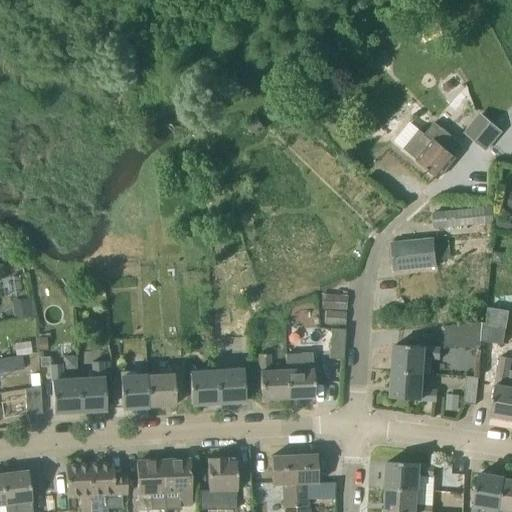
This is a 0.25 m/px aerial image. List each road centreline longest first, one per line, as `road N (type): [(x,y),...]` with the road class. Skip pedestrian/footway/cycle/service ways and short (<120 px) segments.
road 1 (residential): [(355,428),(0,447)]
road 2 (residential): [(511,446),(355,428)]
road 3 (residential): [(355,428),(355,282)]
